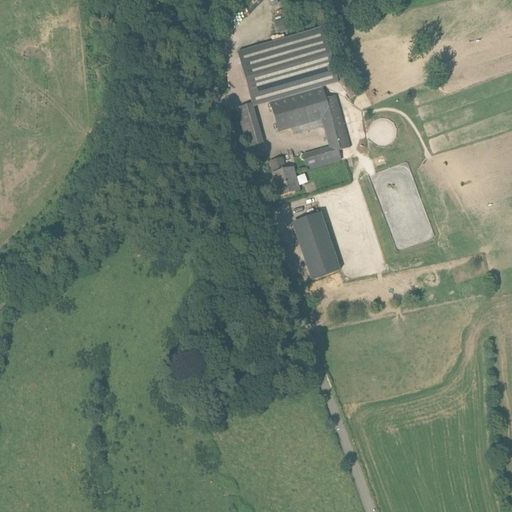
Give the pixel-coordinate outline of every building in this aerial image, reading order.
[(286,22),(276,24),(278,35),(288,32),(286,22)] [(270,102),(322,87),(337,83),(337,81),(350,100),(357,94),(340,71),(335,75),(322,29),(291,38),(237,54),(241,70),(252,105),(253,107),(270,102)] [(325,99),(322,87),(270,102),(278,134),(291,130),(294,138),(323,129),(328,148),(302,156),(303,157),(307,171),(341,161),(339,151),(350,148),(336,96),(325,99)] [(252,105),(246,107),(236,109),(247,148),(250,147),(262,144),(252,107),(253,107),(252,105)] [(293,171),(293,169),(285,171),(282,159),(269,163),(273,174),(272,174),(273,176),(274,176),(276,185),(276,186),(279,197),(299,191),(293,171)] [(320,216),(291,226),(311,284),(340,275),(320,216)]
